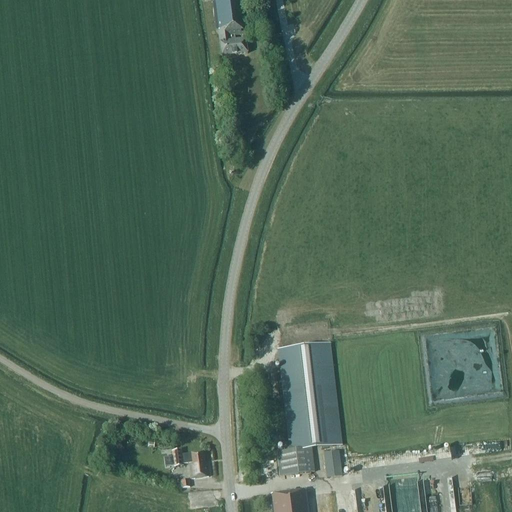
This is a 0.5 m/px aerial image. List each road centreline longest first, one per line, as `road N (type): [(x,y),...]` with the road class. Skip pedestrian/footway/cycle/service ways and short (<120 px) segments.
road 1 (tertiary): [(225,433),(227,308),(253,198),(287,119),(362,0)]
road 2 (unclassified): [(225,433),(79,402),(0,358)]
